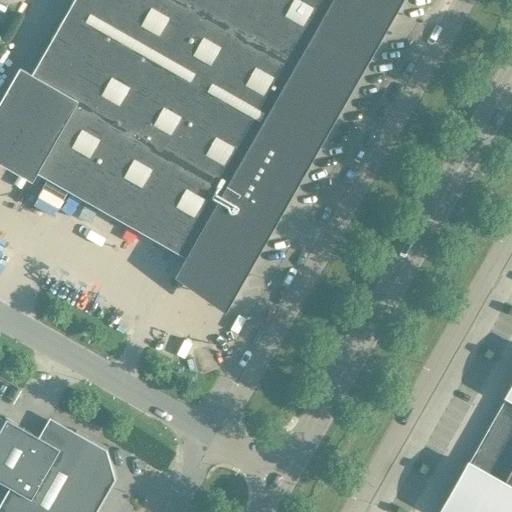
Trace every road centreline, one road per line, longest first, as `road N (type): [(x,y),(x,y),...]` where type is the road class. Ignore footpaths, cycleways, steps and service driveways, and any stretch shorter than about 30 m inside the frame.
road 1 (unclassified): [(206,433),(238,397),(464,0)]
road 2 (secondary): [(280,479),(511,76)]
road 3 (unclassified): [(353,511),(511,234)]
road 4 (unclassified): [(206,433),(0,316)]
